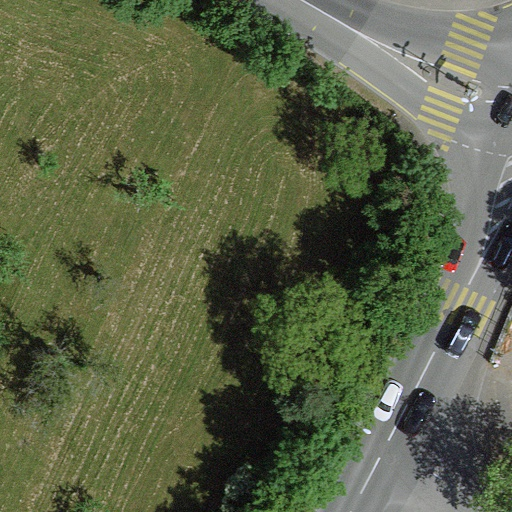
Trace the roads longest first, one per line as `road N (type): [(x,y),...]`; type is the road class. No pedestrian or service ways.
road 1 (tertiary): [(383,446),(458,305),(511,172)]
road 2 (tertiary): [(511,94),(454,85),(307,0)]
road 3 (tertiary): [(503,511),(383,446)]
